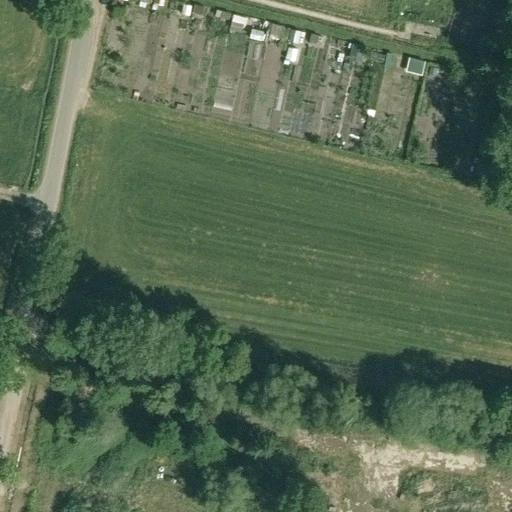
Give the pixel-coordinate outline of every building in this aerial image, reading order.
[(203,15),(205,7),(195,5),(193,13),(203,15)] [(222,11),(221,16),(220,17),(229,19),(230,13),(222,11)] [(289,41),(297,43),(300,32),(291,30),(289,41)] [(309,41),(316,43),(318,36),(311,34),(309,41)] [(349,56),(361,59),(364,47),(352,44),(349,56)] [(420,69),(422,61),(411,58),(409,66),(420,69)]
